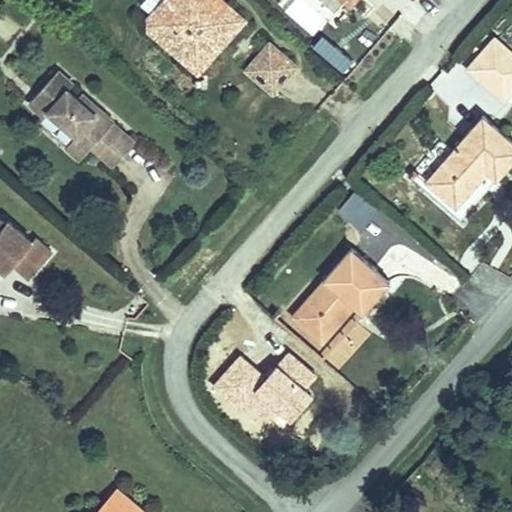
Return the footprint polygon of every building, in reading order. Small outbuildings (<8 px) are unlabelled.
[(150,27),(198,68),(242,15),(224,0),(161,0),(149,15),(150,27)] [(511,52),(493,36),(467,66),(491,88),(511,65),(511,66),(511,52)] [(246,64),(273,89),(296,63),(270,38),(246,64)] [(502,97),(511,85),(511,66),(511,65),(491,88),(502,97)] [(120,161),(131,148),(109,128),(111,127),(78,98),(74,103),(65,95),(70,89),(54,75),(36,96),(50,109),(45,116),(73,141),(63,152),(77,164),(88,152),(98,141),(120,161)] [(511,143),(483,116),(429,176),(455,200),(485,169),(499,180),(511,164),(511,143)] [(88,152),(110,172),(120,161),(98,141),(88,152)] [(29,242),(4,222),(2,225),(0,223),(0,270),(4,274),(11,265),(27,279),(49,252),(32,238),(29,242)] [(346,247),(288,314),(319,341),(351,304),(360,311),(386,281),(346,247)] [(133,511),(119,498),(105,511),(133,511)]
